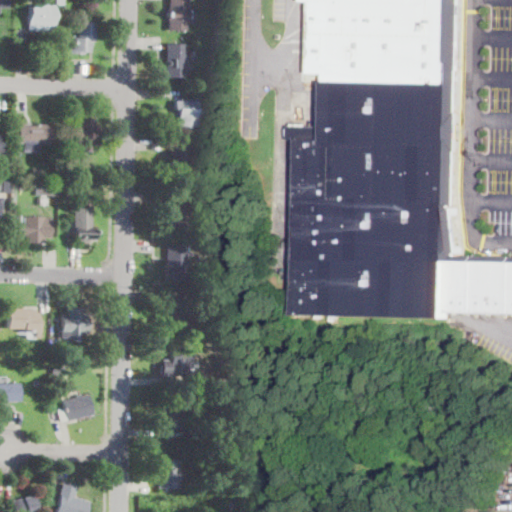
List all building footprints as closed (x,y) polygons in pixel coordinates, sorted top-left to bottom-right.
[(194,7),(193,24),(185,23),(185,31),(167,30),(167,20),(166,20),(166,9),(168,9),(168,0),(187,0),(187,7),(194,7)] [(462,0),(461,70),(458,70),(458,112),(460,112),(459,151),(457,151),(455,205),(456,207),(458,207),(463,252),(461,252),(461,256),(511,256),(511,313),(453,313),(453,318),(296,315),(300,144),(295,144),(295,140),(291,140),(291,136),(288,136),(288,129),(290,129),(290,126),(292,126),(292,124),(308,124),(308,126),(324,126),(325,73),(310,73),(311,2),(303,1),(303,0),(462,0)] [(53,5),(53,30),(26,29),(26,5),(53,5)] [(91,42),(91,54),(69,54),(69,48),(72,48),(72,37),(77,37),(77,21),(94,21),(94,42),(91,42)] [(191,64),(191,70),(184,70),(184,77),(164,77),(165,43),(185,44),(185,64),(191,64)] [(196,97),(196,110),(195,128),(177,128),(177,111),(172,111),(173,100),(192,100),(192,97),(196,97)] [(93,121),(93,124),(99,125),(98,145),(91,145),(91,151),(72,151),(73,124),(78,124),(78,118),(93,118),(93,121)] [(39,144),(38,152),(22,151),(22,143),(17,143),(17,124),(49,125),(48,144),(39,144)] [(191,177),(171,177),(171,144),(191,144),(191,177)] [(56,183),(55,196),(34,195),(35,181),(56,183)] [(183,228),(163,228),(163,214),(165,214),(165,195),(185,195),(184,228),(183,228)] [(94,228),(94,241),(72,240),(72,219),(72,205),(91,205),(90,228),(94,228)] [(42,216),(42,223),(48,223),(48,237),(42,237),(42,243),(21,242),(22,235),(14,235),(15,223),(22,223),(22,216),(42,216)] [(190,252),(190,256),(186,256),(185,281),(164,280),(166,245),(186,246),(186,252),(190,252)] [(189,332),(161,332),(161,320),(169,320),(169,295),(189,295),(189,332)] [(34,328),(34,332),(21,332),(21,329),(3,329),(4,307),(23,308),(23,312),(35,313),(34,328)] [(80,307),(79,314),(85,314),(85,334),(78,334),(78,340),(67,340),(67,336),(59,336),(60,313),(65,313),(65,307),(80,307)] [(184,374),(166,374),(166,349),(184,349),(184,374)] [(1,402),(0,402),(0,383),(18,383),(18,401),(1,402)] [(87,394),(92,413),(93,414),(67,421),(61,400),(75,397),(74,395),(79,394),(80,396),(87,394)] [(182,397),(181,428),(164,428),(164,413),(160,413),(160,396),(182,397)] [(176,459),(175,489),(155,488),(156,470),(156,458),(176,459)] [(75,487),(72,497),(76,498),(77,495),(86,497),(85,502),(88,502),(85,511),(54,511),(59,494),(58,494),(59,493),(55,492),(56,487),(60,487),(61,484),(75,487)] [(12,511),(10,500),(32,495),(36,511),(12,511)]
